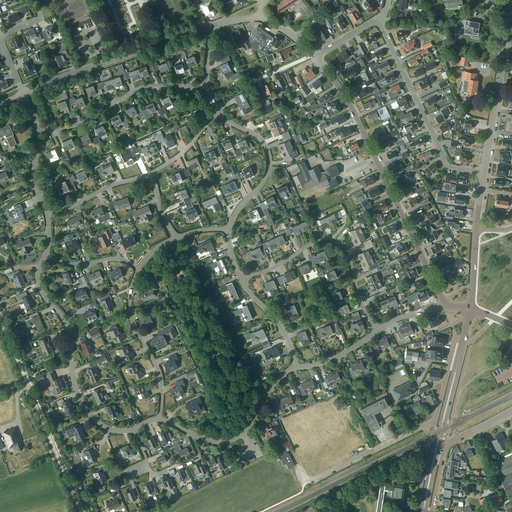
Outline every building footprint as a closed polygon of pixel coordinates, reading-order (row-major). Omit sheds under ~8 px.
[(281,0),(280,1),(281,3),(276,6),(280,12),(290,5),(291,6),(294,5),(293,4),(298,0),(281,0)] [(362,0),(370,12),(377,8),(371,0),(367,0),(366,1),(365,0),(362,0)] [(211,1),(210,1),(202,5),(201,5),(206,16),(211,13),(213,16),(217,14),(214,9),(215,8),(211,1)] [(349,13),(350,15),(354,22),(360,18),(358,15),(360,14),(357,9),(355,6),(350,9),(352,12),(349,13)] [(18,12),(8,16),(11,23),(21,19),(19,16),(27,12),(25,7),(17,10),(18,12)] [(333,24),(328,15),(324,18),(329,27),(333,24)] [(335,24),(337,22),(339,26),(340,26),(342,29),(347,26),(343,19),(342,19),(340,15),(332,20),(335,24)] [(326,23),(323,19),(316,23),(318,27),(319,27),(321,30),(317,32),(319,34),(320,34),(323,40),(329,36),(324,28),(322,25),(326,23)] [(479,27),(480,22),(465,19),(464,27),(465,27),(464,32),(470,33),(470,35),(472,35),(472,34),(477,35),(478,29),(480,30),(480,27),(479,27)] [(42,32),(46,39),(47,42),(52,39),(51,36),(57,33),(55,27),(54,23),(50,25),(45,28),(46,30),(42,32)] [(415,30),(413,24),(404,26),(405,30),(397,32),(398,39),(407,37),(406,33),(415,30)] [(36,35),(34,28),(27,31),(30,40),(34,38),(36,42),(42,40),(40,34),(36,35)] [(257,29),(249,41),(252,47),(264,55),(271,44),(277,48),(282,41),(275,36),(274,38),(262,30),(261,32),(257,29)] [(245,48),(246,49),(250,48),(250,46),(246,37),(245,37),(244,35),(243,35),(241,30),(237,32),(240,40),(236,42),(238,48),(244,46),(245,48)] [(377,40),(374,34),(366,38),(365,37),(362,39),(363,42),(367,40),(369,44),(377,40)] [(11,39),(15,48),(19,47),(21,50),(27,48),(24,42),(21,43),(18,37),(11,39)] [(412,52),(418,49),(414,39),(408,42),(408,43),(402,45),(403,47),(402,48),(404,51),(403,51),(404,53),(405,54),(412,51),(412,52)] [(359,49),(362,55),(367,53),(362,42),(357,45),(359,49)] [(281,51),(277,53),(281,61),(286,59),(290,57),(288,53),(293,51),(291,47),(283,50),(283,51),(282,51),(281,51)] [(337,55),(341,61),(349,56),(348,55),(353,52),(351,47),(337,55)] [(421,56),(423,55),(423,57),(428,55),(427,53),(429,52),(427,48),(419,52),(421,56)] [(66,62),(65,58),(69,56),(66,49),(62,51),(60,52),(60,55),(56,56),(56,55),(55,55),(60,66),(60,65),(67,62),(67,61),(66,62)] [(384,55),(382,49),(375,52),(375,53),(370,55),(369,53),(364,55),(367,61),(371,59),(371,58),(376,56),(378,58),(384,55)] [(33,54),(36,61),(42,59),(42,58),(43,58),(40,52),(39,52),(33,54)] [(223,64),(220,65),(223,70),(221,71),(222,74),(224,73),(227,78),(230,76),(231,76),(234,80),(240,77),(238,72),(234,74),(227,62),(230,60),(227,54),(220,58),(223,64)] [(266,56),(268,62),(275,59),(272,54),(266,56)] [(415,65),(418,64),(417,60),(419,59),(421,59),(419,54),(412,58),(413,58),(408,60),(411,66),(415,64),(415,65)] [(186,58),(189,67),(197,64),(194,55),(186,58)] [(460,65),(467,66),(468,58),(461,56),(461,59),(459,58),(458,64),(460,64),(460,65)] [(246,64),(243,58),(238,61),(241,67),(246,64)] [(32,66),(29,60),(22,62),(24,67),(22,68),(26,77),(37,72),(34,65),(32,66)] [(390,67),(387,61),(379,65),(377,62),(372,65),(370,66),(372,71),(380,67),(382,71),(390,67)] [(159,65),(162,73),(169,70),(166,62),(159,65)] [(414,72),(416,77),(419,76),(425,74),(425,72),(428,71),(436,68),(433,62),(425,65),(425,66),(423,67),(422,66),(417,69),(417,71),(414,72)] [(118,76),(112,78),(115,87),(123,84),(121,81),(121,79),(123,78),(122,74),(125,73),(122,63),(118,65),(121,73),(118,75),(118,76)] [(174,66),(177,74),(185,71),(182,63),(174,66)] [(345,70),(342,71),(345,78),(352,74),(353,76),(356,74),(360,72),(356,64),(345,69),(345,70)] [(146,66),(138,68),(141,77),(149,74),(147,69),(150,68),(149,65),(146,66)] [(303,69),(306,73),(305,74),(308,79),(315,74),(311,69),(309,71),(306,67),(303,69)] [(138,68),(131,71),(132,75),(134,79),(141,77),(138,68)] [(363,72),(366,79),(371,77),(368,70),(363,72)] [(459,87),(464,88),(463,91),(467,91),(467,92),(467,95),(471,95),(471,93),(472,93),(476,93),(477,93),(478,90),(477,89),(476,89),(478,80),(475,79),(476,73),(465,71),(463,82),(460,82),(459,87)] [(1,73),(0,73),(0,90),(9,87),(6,80),(2,82),(1,79),(3,78),(1,73)] [(288,83),(291,82),(292,85),(292,86),(294,90),(298,88),(296,84),(295,84),(294,81),(291,73),(286,76),(287,80),(288,83)] [(386,80),(382,81),(384,85),(388,83),(388,82),(396,78),(393,73),(385,76),(386,80)] [(294,77),(299,88),(303,86),(298,75),(294,77)] [(419,83),(422,88),(426,86),(427,87),(429,86),(429,84),(434,81),(432,77),(427,80),(426,79),(422,81),(419,83)] [(105,81),(102,82),(103,84),(105,84),(106,86),(108,90),(115,87),(112,78),(105,81)] [(276,91),(278,95),(281,101),(284,100),(282,95),(281,93),(284,92),(282,89),(282,88),(285,86),(281,78),(276,80),(280,89),(276,91)] [(309,86),(311,89),(314,86),(315,88),(323,84),(319,78),(312,83),(309,86)] [(364,82),(366,86),(374,83),(373,82),(375,82),(373,78),(364,82)] [(441,88),(449,84),(447,80),(439,83),(441,88)] [(273,92),(269,83),(264,85),(266,91),(267,95),(271,93),(272,95),(270,96),(272,100),(277,97),(275,94),(274,94),(273,92)] [(388,89),(390,94),(389,94),(391,98),(399,95),(397,91),(401,89),(398,84),(391,87),(391,88),(388,89)] [(86,88),(88,96),(96,93),(93,85),(86,88)] [(309,93),(304,86),(300,89),(305,96),(309,93)] [(357,92),(360,97),(367,94),(367,95),(372,93),(370,88),(365,91),(364,88),(357,92)] [(242,109),(245,114),(252,110),(246,97),(247,96),(245,91),(234,97),(237,102),(238,101),(241,106),(239,107),(241,110),(242,109)] [(62,101),(58,102),(61,111),(68,108),(68,107),(65,100),(65,98),(62,92),(59,93),(62,101)] [(333,96),(330,92),(326,94),(326,93),(322,96),(318,99),(321,103),(325,100),(326,101),(330,98),(329,98),(333,96)] [(68,99),(71,106),(74,105),(73,101),(75,100),(77,107),(85,105),(82,96),(75,99),(74,97),(68,99)] [(162,99),(165,107),(173,104),(169,96),(162,99)] [(427,100),(429,105),(437,102),(436,101),(439,100),(437,96),(435,97),(434,96),(427,100)] [(407,103),(404,97),(397,100),(397,101),(392,103),(391,100),(386,103),(387,105),(391,104),(392,107),(398,104),(399,106),(407,103)] [(375,100),(379,108),(385,105),(383,102),(382,102),(380,98),(375,100)] [(324,109),(325,112),(331,109),(338,105),(336,100),(331,103),(331,102),(327,105),(329,108),(328,109),(327,108),(324,109)] [(371,105),(373,104),(373,105),(376,104),(374,100),(369,102),(363,105),(365,110),(372,107),(371,105)] [(143,111),(142,111),(144,115),(146,119),(146,118),(150,116),(150,114),(153,112),(157,110),(154,105),(153,102),(145,106),(147,109),(143,111)] [(262,113),(262,115),(273,110),(273,109),(271,104),(270,103),(262,107),(264,112),(262,113)] [(134,105),(126,109),(130,117),(137,114),(139,113),(137,107),(135,108),(134,105)] [(325,112),(327,115),(328,114),(329,118),(334,114),(342,110),(338,105),(331,109),(325,112)] [(377,109),(378,111),(368,116),(370,121),(380,116),(382,119),(390,115),(385,105),(377,109)] [(160,107),(157,109),(158,110),(163,120),(166,119),(163,114),(160,107)] [(442,114),(440,115),(435,117),(438,123),(445,120),(443,116),(451,113),(448,107),(440,110),(442,114)] [(402,111),(398,113),(395,115),(397,118),(399,117),(401,119),(405,117),(406,120),(413,117),(411,111),(404,115),(402,111)] [(119,114),(111,117),(115,125),(122,122),(124,127),(125,127),(126,126),(123,120),(121,120),(119,114)] [(269,123),(272,129),(282,125),(280,120),(283,119),(282,117),(281,117),(280,114),(273,117),(275,120),(269,123)] [(342,122),(346,120),(344,115),(339,117),(339,116),(330,121),(331,123),(330,123),(331,125),(338,122),(339,124),(342,123),(342,122)] [(454,130),(463,132),(463,129),(464,129),(464,127),(472,129),(472,128),(473,127),(473,126),(472,126),(473,125),(472,124),(472,122),(468,122),(468,121),(467,120),(465,119),(465,120),(464,120),(460,120),(455,119),(454,127),(455,127),(454,130)] [(320,122),(320,123),(321,124),(320,124),(321,127),(323,129),(328,126),(326,121),(325,121),(324,120),(320,122)] [(453,126),(452,124),(451,121),(439,126),(442,132),(448,129),(448,130),(453,128),(452,127),(453,127),(453,126)] [(412,132),(412,133),(413,133),(415,132),(416,131),(415,129),(419,128),(418,127),(419,126),(418,125),(417,125),(416,123),(412,125),(410,122),(404,126),(406,132),(411,130),(412,132)] [(375,130),(377,135),(385,131),(386,131),(387,132),(392,129),(389,123),(385,125),(383,126),(379,127),(380,128),(375,130)] [(6,138),(10,147),(17,145),(11,132),(12,132),(9,124),(0,128),(0,137),(7,134),(8,137),(6,138)] [(185,124),(178,128),(182,136),(189,132),(185,124)] [(107,133),(103,125),(96,128),(99,136),(107,133)] [(272,129),(274,136),(285,131),(282,125),(272,129)] [(340,128),(336,130),(331,132),(334,137),(341,134),(341,135),(342,137),(343,138),(344,137),(345,136),(352,133),(349,127),(343,130),(343,129),(341,130),(340,128)] [(161,132),(158,134),(161,141),(165,140),(166,142),(167,145),(169,148),(175,145),(174,142),(174,140),(171,134),(171,133),(169,134),(163,137),(161,132)] [(303,132),(298,135),(301,141),(302,144),(307,141),(306,139),(303,132)] [(88,133),(81,137),(84,145),(93,141),(92,139),(91,139),(88,133)] [(470,145),(471,138),(466,137),(466,136),(463,136),(458,136),(458,139),(463,140),(462,143),(465,144),(465,146),(468,146),(469,145),(470,145)] [(424,139),(423,137),(420,139),(420,138),(416,140),(411,143),(413,146),(418,144),(419,146),(422,145),(421,144),(426,143),(425,142),(426,141),(425,140),(424,139)] [(62,142),(66,150),(75,146),(71,138),(62,142)] [(221,142),(225,150),(233,146),(229,138),(221,142)] [(381,144),(383,149),(391,146),(391,145),(396,143),(394,138),(381,144)] [(241,148),(237,150),(240,155),(243,154),(242,152),(246,150),(245,148),(249,147),(250,149),(253,147),(251,143),(248,141),(246,141),(245,139),(238,142),(241,148)] [(278,145),(281,151),(292,146),(289,140),(278,145)] [(141,148),(145,155),(150,153),(151,155),(154,153),(153,152),(158,149),(155,142),(141,148)] [(344,146),(348,154),(349,154),(351,153),(352,152),(360,148),(356,142),(349,145),(348,144),(344,146)] [(292,146),(281,151),(284,158),(285,157),(286,158),(290,157),(292,158),(299,155),(297,152),(295,153),(292,146)] [(46,152),(51,161),(59,158),(55,148),(46,152)] [(391,149),(392,151),(387,153),(387,155),(388,158),(389,157),(389,158),(396,155),(395,152),(399,151),(398,148),(394,148),(391,149)] [(455,148),(454,154),(460,155),(459,159),(461,159),(461,161),(465,162),(466,160),(468,161),(469,154),(464,153),(465,152),(461,151),(462,149),(455,148)] [(130,154),(128,149),(121,153),(127,166),(134,163),(132,158),(134,157),(132,154),(130,154)] [(207,152),(204,153),(208,162),(217,158),(214,151),(214,149),(213,150),(207,152)] [(508,159),(511,159),(511,151),(506,150),(506,152),(500,151),(499,156),(500,156),(499,161),(508,163),(508,159)] [(427,152),(418,156),(420,161),(425,158),(425,159),(428,157),(432,155),(430,151),(427,152)] [(288,171),(298,166),(301,173),(293,177),(297,187),(301,196),(329,183),(331,188),(339,185),(335,178),(334,178),(334,176),(340,173),(336,165),(327,169),(327,170),(325,170),(326,171),(324,172),(323,171),(320,173),(317,166),(309,170),(305,163),(316,158),(314,155),(287,168),(288,171)] [(187,161),(191,169),(200,165),(197,157),(187,161)] [(402,161),(401,162),(401,161),(392,166),(394,171),(403,167),(402,165),(404,164),(405,165),(408,163),(406,159),(402,161)] [(427,172),(426,173),(429,177),(433,174),(432,172),(439,168),(435,162),(431,165),(428,166),(429,167),(425,169),(427,172)] [(106,165),(97,169),(101,176),(106,174),(106,176),(110,174),(109,172),(114,170),(111,164),(110,163),(106,165)] [(498,164),(496,174),(506,175),(506,174),(507,174),(511,175),(511,170),(508,169),(508,173),(506,173),(507,166),(498,164)] [(229,167),(224,169),(227,175),(231,173),(232,175),(234,174),(237,172),(234,165),(229,167)] [(243,170),(246,178),(254,175),(250,167),(243,170)] [(77,173),(80,181),(88,178),(84,170),(77,173)] [(288,177),(285,170),(280,172),(283,180),(288,177)] [(0,182),(4,181),(5,181),(8,180),(8,179),(9,179),(6,171),(0,173),(0,182)] [(171,175),(175,184),(183,181),(179,171),(171,175)] [(401,177),(398,178),(400,183),(404,182),(408,181),(407,180),(411,178),(409,173),(406,175),(406,174),(400,176),(401,177)] [(467,179),(467,176),(466,175),(464,175),(457,174),(457,176),(450,175),(450,174),(446,174),(445,180),(449,180),(450,179),(456,181),(465,183),(466,179),(467,179)] [(364,180),(359,183),(360,185),(361,184),(363,189),(367,187),(367,185),(375,181),(372,175),(364,179),(363,179),(364,180)] [(72,182),(70,176),(67,178),(67,179),(57,184),(61,193),(69,190),(67,184),(69,183),(70,185),(73,183),(72,182)] [(232,190),(237,188),(234,180),(221,186),(224,193),(229,191),(230,193),(233,192),(232,190)] [(294,193),(291,187),(288,188),(286,184),(277,188),(281,197),(290,193),(291,195),(294,194),(294,193)] [(421,187),(418,188),(416,185),(407,190),(404,192),(406,196),(410,194),(411,194),(417,191),(418,190),(419,193),(427,190),(425,185),(424,185),(424,184),(420,186),(421,187)] [(455,191),(465,192),(466,187),(456,185),(450,184),(450,187),(455,187),(455,191)] [(363,194),(364,194),(364,195),(363,196),(364,199),(369,196),(368,195),(370,194),(372,197),(381,193),(378,187),(369,191),(367,192),(363,194)] [(185,188),(177,192),(180,199),(183,198),(188,196),(185,188)] [(448,193),(438,192),(437,199),(447,201),(448,193)] [(213,204),(216,212),(221,210),(215,196),(202,202),(205,208),(213,204)] [(278,199),(275,200),(273,196),(265,199),(269,207),(276,204),(277,206),(281,205),(278,199)] [(409,201),(412,207),(419,203),(418,201),(421,200),(419,196),(409,201)] [(450,199),(454,200),(454,204),(457,204),(457,203),(463,204),(464,198),(455,196),(455,197),(451,196),(450,199)] [(118,207),(119,209),(130,205),(127,197),(116,201),(116,200),(112,201),(115,209),(118,207)] [(495,205),(496,205),(496,207),(499,208),(499,206),(507,207),(508,203),(511,204),(511,199),(507,199),(507,201),(503,200),(503,199),(500,198),(500,200),(496,199),(495,205)] [(387,206),(385,200),(380,203),(380,202),(373,205),(374,208),(378,207),(379,210),(387,206)] [(21,210),(24,209),(22,203),(14,206),(15,209),(8,212),(13,223),(25,218),(21,210)] [(428,205),(426,206),(425,205),(420,207),(421,209),(414,212),(417,217),(421,216),(422,216),(424,215),(423,212),(430,208),(428,205)] [(130,217),(135,215),(137,220),(144,217),(146,221),(152,219),(150,214),(151,213),(148,206),(136,211),(135,208),(128,212),(129,214),(130,217)] [(104,213),(102,207),(91,211),(94,219),(98,217),(99,221),(103,219),(104,221),(110,219),(108,211),(104,213)] [(188,210),(185,211),(189,219),(198,215),(195,207),(194,207),(188,210)] [(257,208),(248,212),(252,221),(263,217),(261,214),(259,215),(257,208)] [(463,217),(463,213),(462,213),(463,210),(454,208),(454,211),(449,210),(449,214),(446,213),(446,216),(453,217),(453,215),(454,215),(454,216),(463,217)] [(392,218),(389,212),(381,215),(381,214),(376,216),(378,220),(382,218),(384,222),(392,218)] [(80,222),(83,221),(80,213),(77,214),(78,216),(67,220),(70,228),(81,224),(80,222)] [(327,216),(330,225),(337,221),(334,213),(327,216)] [(430,224),(438,220),(435,214),(428,218),(430,224)] [(330,225),(327,216),(319,220),(323,228),(330,225)] [(456,222),(456,220),(452,220),(452,218),(444,216),(443,220),(447,220),(447,224),(451,225),(451,228),(461,229),(462,225),(460,225),(460,222),(456,222)] [(299,223),(303,231),(310,228),(306,220),(299,223)] [(349,231),(352,238),(363,233),(361,229),(365,227),(362,221),(356,224),(355,225),(354,225),(354,226),(353,227),(353,228),(353,229),(354,229),(349,231)] [(427,231),(428,233),(435,230),(435,228),(434,229),(431,226),(429,226),(428,225),(427,226),(425,222),(420,225),(423,233),(427,231)] [(291,225),(288,226),(289,228),(289,227),(290,230),(293,229),(293,231),(295,235),(296,237),(301,235),(300,233),(303,231),(299,223),(292,226),(291,225)] [(389,231),(390,234),(398,230),(395,224),(387,227),(383,229),(384,233),(389,231)] [(99,238),(103,247),(110,244),(107,238),(111,236),(108,230),(104,231),(106,234),(99,238)] [(278,236),(275,237),(278,246),(286,242),(284,239),(283,236),(285,235),(283,230),(279,232),(280,234),(278,236)] [(438,231),(433,233),(432,231),(428,233),(427,233),(428,236),(426,237),(427,239),(427,240),(428,241),(428,242),(429,242),(432,240),(433,240),(436,239),(435,237),(440,235),(438,231)] [(112,234),(115,240),(121,238),(118,232),(112,234)] [(352,238),(355,244),(366,239),(363,233),(352,238)] [(66,239),(68,242),(65,243),(69,251),(79,247),(79,246),(82,244),(79,236),(74,238),(73,235),(67,238),(67,239),(66,239)] [(122,240),(125,248),(136,243),(133,235),(122,240)] [(390,246),(385,235),(380,238),(385,248),(390,246)] [(267,241),(265,242),(266,244),(269,243),(270,246),(271,249),(278,246),(275,237),(267,241)] [(20,244),(24,254),(31,251),(28,246),(32,244),(32,246),(33,246),(29,238),(22,241),(21,238),(15,240),(17,246),(20,244)] [(195,239),(189,241),(193,249),(197,246),(197,245),(195,239)] [(210,239),(197,245),(198,247),(200,252),(205,250),(206,252),(209,251),(209,250),(210,253),(214,251),(212,247),(213,247),(213,246),(210,239)] [(438,244),(431,248),(432,249),(431,250),(433,253),(434,254),(441,250),(440,247),(446,244),(444,240),(438,243),(438,244)] [(264,249),(262,243),(258,245),(259,246),(246,252),(249,260),(254,257),(255,259),(258,258),(258,256),(263,254),(262,252),(265,250),(264,249)] [(398,250),(400,254),(407,250),(404,244),(400,246),(396,248),(395,245),(386,249),(388,252),(393,250),(394,252),(398,250)] [(357,254),(360,261),(371,256),(370,253),(371,252),(371,251),(370,248),(368,250),(368,249),(357,254)] [(317,253),(320,261),(328,258),(324,250),(317,253)] [(443,254),(444,256),(437,260),(440,266),(447,263),(445,259),(452,256),(451,254),(452,254),(450,251),(449,251),(443,254)] [(360,261),(363,268),(374,263),(377,261),(375,258),(373,259),(371,256),(360,261)] [(397,259),(398,262),(399,261),(403,268),(406,267),(406,266),(414,262),(411,256),(406,258),(403,259),(402,256),(397,259)] [(214,262),(207,265),(209,270),(214,268),(218,266),(219,270),(222,274),(227,272),(222,258),(219,259),(217,261),(214,262)] [(460,258),(448,264),(451,269),(457,266),(458,268),(463,265),(460,258)] [(308,262),(298,266),(302,275),(311,271),(310,268),(309,265),(311,264),(310,262),(308,262)] [(445,277),(447,281),(453,277),(452,274),(452,273),(450,270),(449,267),(443,270),(444,272),(443,273),(444,277),(445,277)] [(123,276),(120,268),(111,272),(111,273),(110,270),(107,272),(110,279),(112,279),(113,282),(117,280),(117,279),(123,276)] [(397,278),(399,277),(404,275),(405,276),(409,274),(411,278),(419,275),(416,268),(410,271),(410,270),(408,271),(407,269),(398,273),(395,274),(397,278)] [(284,273),(287,281),(297,278),(293,269),(284,273)] [(326,273),(329,280),(337,277),(334,269),(326,273)] [(76,280),(72,272),(70,273),(69,271),(62,274),(64,278),(66,277),(68,284),(76,280)] [(103,279),(99,271),(91,275),(90,275),(89,273),(86,274),(90,282),(91,281),(93,285),(97,283),(96,281),(103,279)] [(15,275),(14,272),(7,274),(8,277),(13,275),(18,287),(25,284),(20,272),(15,275)] [(365,278),(368,284),(379,279),(376,273),(365,278)] [(80,284),(83,283),(86,281),(83,275),(77,278),(80,284)] [(273,279),(266,282),(268,287),(266,288),(268,291),(269,290),(271,295),(279,292),(276,284),(273,279)] [(368,284),(371,291),(382,286),(379,279),(368,284)] [(415,285),(417,289),(424,286),(421,280),(417,282),(417,281),(410,284),(411,287),(415,285)] [(228,289),(233,300),(239,297),(232,282),(218,288),(220,293),(228,289)] [(410,289),(407,283),(401,286),(404,292),(410,289)] [(147,291),(141,294),(144,301),(155,296),(153,290),(157,288),(155,284),(145,288),(147,291)] [(337,288),(330,291),(331,293),(334,301),(342,298),(339,290),(338,291),(337,288)] [(74,292),(77,300),(84,297),(84,299),(88,297),(85,290),(83,291),(82,289),(74,292)] [(419,291),(406,297),(409,303),(415,301),(414,298),(418,296),(419,299),(420,301),(429,297),(429,296),(428,294),(426,291),(426,290),(423,292),(423,291),(422,291),(423,291),(420,292),(420,293),(419,291)] [(24,292),(16,295),(19,301),(23,299),(27,308),(28,309),(30,308),(34,306),(32,301),(32,302),(30,298),(30,297),(29,295),(28,295),(26,296),(24,292)] [(399,293),(397,294),(397,296),(399,300),(399,301),(400,301),(405,298),(405,299),(405,298),(403,294),(401,296),(400,293),(399,293)] [(394,295),(387,298),(390,307),(393,305),(394,307),(398,305),(397,304),(398,303),(395,297),(397,296),(397,294),(394,295)] [(110,295),(102,298),(103,300),(100,301),(102,305),(103,305),(106,311),(114,308),(110,300),(109,299),(112,298),(110,295)] [(390,307),(387,298),(379,301),(383,310),(390,307)] [(294,304),(299,302),(297,299),(291,301),(292,304),(287,306),(289,312),(287,312),(288,316),(290,315),(292,320),(300,317),(294,304)] [(339,307),(342,314),(350,311),(347,303),(339,307)] [(247,305),(230,312),(233,318),(236,316),(243,312),(247,321),(253,318),(247,305)] [(150,316),(153,314),(151,309),(144,312),(145,316),(139,319),(142,327),(149,324),(149,325),(153,323),(150,316)] [(83,313),(86,321),(93,318),(93,320),(98,318),(95,311),(92,312),(91,310),(83,313)] [(30,318),(25,320),(28,326),(35,323),(36,327),(32,329),(34,334),(45,329),(38,314),(30,318)] [(431,320),(428,322),(430,325),(433,323),(434,326),(441,323),(439,317),(431,320)] [(359,329),(364,327),(361,320),(348,325),(351,333),(356,331),(357,333),(360,331),(359,329)] [(409,323),(404,326),(408,335),(413,332),(414,334),(417,332),(414,326),(411,327),(409,323)] [(301,341),(303,346),(310,343),(305,330),(309,328),(308,324),(302,327),(303,330),(297,332),(299,338),(297,338),(299,342),(301,341)] [(327,334),(333,332),(330,324),(316,330),(319,337),(324,335),(325,337),(328,335),(327,334)] [(109,328),(110,330),(108,331),(111,338),(116,336),(118,342),(125,339),(123,333),(120,334),(117,327),(116,325),(109,328)] [(159,336),(153,339),(156,346),(157,346),(158,349),(167,345),(166,343),(167,343),(164,336),(167,334),(169,333),(171,338),(178,335),(173,325),(165,329),(157,332),(159,336)] [(408,335),(404,326),(399,328),(401,332),(397,334),(400,340),(404,338),(403,337),(408,335)] [(89,331),(91,336),(99,333),(97,328),(89,331)] [(263,328),(249,333),(249,332),(244,334),(247,340),(251,338),(253,341),(258,339),(258,340),(262,339),(261,337),(266,335),(263,328)] [(434,345),(444,346),(445,337),(435,335),(435,337),(432,336),(431,341),(434,342),(434,345)] [(380,338),(384,347),(389,345),(390,346),(393,345),(391,339),(387,340),(386,336),(380,338)] [(44,338),(39,340),(42,347),(43,347),(45,353),(47,353),(48,355),(50,353),(53,351),(47,337),(44,339),(44,338)] [(384,347),(380,338),(375,341),(377,345),(374,346),(377,352),(380,351),(379,350),(384,347)] [(87,353),(89,357),(94,355),(92,351),(93,350),(89,340),(81,343),(83,350),(84,350),(85,354),(87,353)] [(125,354),(128,360),(135,357),(132,351),(130,352),(127,345),(118,349),(121,356),(125,354)] [(279,353),(280,353),(276,346),(263,351),(266,359),(271,357),(272,358),(280,355),(279,353)] [(406,357),(421,360),(426,361),(426,357),(441,360),(443,351),(427,349),(426,353),(407,350),(406,357)] [(175,361),(178,359),(176,354),(169,357),(170,361),(164,364),(167,371),(174,368),(174,369),(178,368),(175,361)] [(96,360),(89,363),(90,366),(94,364),(99,362),(107,359),(105,356),(98,359),(96,360)] [(392,364),(395,370),(403,366),(400,359),(396,360),(397,362),(392,364)] [(360,371),(363,369),(366,374),(370,372),(366,362),(363,364),(361,360),(356,362),(360,371)] [(360,371),(356,362),(350,364),(352,369),(349,370),(352,376),(355,375),(355,373),(360,371)] [(134,373),(137,379),(144,375),(141,369),(139,370),(136,364),(127,368),(130,375),(134,373)] [(87,370),(92,382),(100,378),(95,367),(87,370)] [(186,374),(188,377),(194,374),(197,379),(200,378),(196,369),(186,374)] [(429,378),(438,380),(439,377),(440,371),(430,369),(429,378)] [(332,373),(336,382),(341,380),(341,381),(345,379),(342,373),(339,375),(337,371),(332,373)] [(55,388),(52,389),(52,391),(53,394),(55,396),(58,395),(57,392),(65,388),(60,377),(56,379),(53,372),(48,375),(51,383),(53,383),(55,388)] [(336,382),(332,373),(326,375),(328,379),(325,381),(328,387),(331,386),(332,387),(337,385),(335,382),(336,382)] [(181,386),(185,385),(182,379),(175,383),(177,387),(170,389),(174,397),(180,394),(181,395),(184,393),(181,386)] [(312,379),(306,381),(310,390),(315,388),(316,389),(319,388),(317,381),(313,383),(312,379)] [(310,390),(306,381),(301,383),(303,388),(300,389),(303,395),(306,394),(305,392),(310,390)] [(411,381),(393,390),(398,400),(414,392),(413,389),(414,388),(411,381)] [(419,387),(418,394),(430,389),(428,384),(425,382),(421,384),(419,387)] [(142,397),(143,399),(150,395),(147,389),(145,390),(142,384),(133,388),(136,395),(137,394),(139,398),(142,397)] [(93,391),(98,403),(106,400),(109,398),(107,394),(106,394),(103,395),(101,390),(103,389),(102,387),(93,391)] [(425,395),(429,405),(436,402),(432,392),(425,395)] [(290,394),(284,397),(289,406),(294,404),(294,405),(298,403),(295,397),(292,398),(290,394)] [(202,402),(199,397),(192,400),(186,403),(191,414),(197,412),(198,412),(205,409),(203,406),(200,408),(198,404),(202,402)] [(289,406),(284,397),(279,399),(281,403),(278,405),(281,411),(284,409),(284,408),(289,406)] [(360,409),(367,422),(371,431),(380,427),(374,413),(388,406),(384,397),(360,409)] [(63,405),(67,414),(74,411),(69,400),(64,402),(62,398),(56,401),(59,407),(63,405)] [(411,404),(414,410),(421,407),(419,401),(411,404)] [(114,403),(105,407),(107,410),(110,418),(116,415),(117,418),(122,416),(121,413),(118,414),(114,403)] [(279,429),(278,428),(280,427),(276,420),(271,422),(274,428),(272,428),(270,423),(267,424),(266,421),(262,422),(262,424),(259,426),(261,429),(262,428),(263,431),(261,433),(263,438),(268,435),(269,437),(271,436),(273,440),(275,438),(278,436),(277,434),(281,432),(280,429),(279,429)] [(69,438),(75,435),(77,440),(85,437),(80,426),(73,429),(71,425),(65,428),(69,438)] [(3,433),(8,448),(13,446),(14,448),(13,448),(14,452),(18,450),(18,451),(23,449),(20,442),(22,441),(17,427),(3,433)] [(160,441),(163,446),(167,444),(166,441),(169,440),(169,438),(172,437),(169,432),(166,433),(166,431),(160,434),(161,435),(163,439),(160,441)] [(494,445),(497,451),(508,446),(502,433),(495,436),(496,438),(492,440),(494,445)] [(149,447),(150,446),(151,448),(154,446),(156,449),(161,447),(158,441),(155,443),(153,437),(147,439),(148,441),(146,442),(146,443),(148,447),(149,447)] [(292,448),(289,440),(281,444),(285,452),(292,448)] [(469,450),(468,448),(471,447),(468,441),(459,445),(462,451),(466,449),(467,451),(465,452),(469,458),(474,456),(471,449),(469,450)] [(176,448),(174,449),(176,454),(179,453),(181,456),(189,452),(187,447),(181,449),(178,442),(174,446),(176,448)] [(85,460),(88,466),(95,463),(93,460),(97,458),(94,449),(96,448),(94,445),(86,448),(87,450),(84,451),(85,456),(87,455),(88,459),(85,460)] [(120,448),(120,449),(116,451),(118,454),(122,453),(123,456),(127,455),(129,457),(135,454),(132,447),(130,449),(128,445),(120,448)] [(456,454),(460,452),(459,450),(457,446),(452,449),(450,453),(449,458),(456,459),(456,460),(463,461),(464,458),(458,457),(457,457),(457,456),(456,456),(456,454)] [(165,457),(168,456),(166,451),(160,454),(162,456),(156,459),(158,464),(167,461),(165,457)] [(209,456),(206,457),(210,465),(213,464),(217,462),(220,469),(222,468),(227,466),(225,461),(223,456),(222,454),(217,456),(216,452),(209,455),(209,456)] [(286,463),(289,468),(294,465),(289,455),(288,452),(280,456),(281,459),(284,464),(286,463)] [(500,477),(508,495),(507,495),(509,499),(504,502),(508,511),(511,511),(511,454),(498,461),(498,463),(493,465),(498,475),(503,473),(504,475),(500,477)] [(458,465),(466,466),(466,462),(454,460),(449,459),(447,467),(457,468),(458,465)] [(193,464),(195,469),(194,470),(196,475),(201,473),(201,474),(206,472),(203,464),(200,465),(199,461),(193,464)] [(103,471),(105,470),(104,467),(96,470),(96,472),(93,473),(95,477),(96,477),(99,483),(107,480),(103,471)] [(177,471),(178,475),(176,475),(178,480),(180,479),(184,478),(185,481),(190,479),(186,469),(183,471),(182,468),(177,471)] [(453,479),(454,476),(455,476),(456,472),(454,472),(455,469),(447,468),(446,477),(453,479)] [(380,511),(384,489),(387,490),(386,495),(391,496),(400,498),(402,496),(404,487),(402,485),(393,483),(392,489),(384,488),(386,479),(385,478),(386,472),(367,481),(380,483),(375,511),(379,511),(380,511)] [(160,478),(161,480),(158,481),(160,486),(163,484),(164,487),(167,485),(168,488),(173,486),(170,478),(167,479),(166,476),(160,478)] [(457,484),(457,481),(445,479),(444,487),(458,489),(458,486),(458,485),(457,484)] [(151,492),(152,495),(157,493),(154,487),(152,489),(149,483),(144,485),(147,494),(151,492)] [(443,496),(450,497),(451,494),(457,495),(457,490),(452,489),(444,488),(443,496)] [(130,499),(131,501),(134,499),(135,502),(140,500),(138,495),(135,496),(133,490),(127,492),(128,495),(125,497),(127,501),(130,499)] [(499,494),(486,497),(488,502),(496,500),(496,502),(502,500),(499,494)] [(444,507),(448,508),(450,498),(443,497),(442,502),(445,503),(444,507)] [(110,509),(110,510),(110,511),(112,511),(115,511),(115,510),(124,506),(121,500),(119,501),(118,499),(107,503),(108,507),(109,507),(110,509)]
